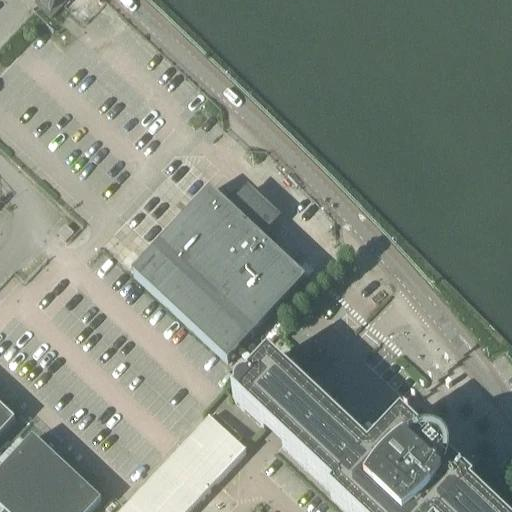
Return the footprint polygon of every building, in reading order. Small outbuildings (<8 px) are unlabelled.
[(52,0),(46,0),(39,8),(50,18),(60,7),(52,0)] [(209,195),(132,279),(227,368),(306,285),(268,250),(275,243),(268,237),(269,236),(266,234),(277,223),(248,195),(230,214),(209,195)] [(65,229),(57,237),(63,245),(65,246),(73,237),(65,229)] [(374,453),(373,455),(369,459),(364,454),(364,453),(363,452),(362,451),(361,450),(359,450),(343,435),(343,434),(342,433),(341,431),(340,431),(338,430),(322,415),(321,413),(320,412),(319,411),(310,403),(299,392),(298,391),(296,391),(280,376),(279,374),(278,373),(277,372),(275,371),(269,365),(248,387),(248,388),(248,389),(246,389),(244,389),(242,390),(240,391),(239,392),(237,394),(236,395),(236,397),(235,399),(235,401),(235,402),(234,403),(234,402),(232,404),(239,410),(239,411),(240,412),(241,413),(242,414),(244,414),(260,430),(261,431),(262,432),(263,433),(273,442),(280,449),(282,451),(282,452),(284,453),(286,454),(302,469),(302,470),(303,471),(304,472),(306,473),(307,473),(323,489),(323,490),(324,491),(326,492),(328,494),(332,498),(330,501),(341,511),(488,511),(481,505),(481,504),(480,503),(479,502),(478,501),(476,501),(471,496),(474,493),(456,476),(456,475),(455,474),(454,473),(452,472),(451,471),(424,446),(424,445),(423,444),(422,443),(421,442),(420,442),(419,442),(401,425),(378,450),(377,450),(375,451),(374,452),(374,453)] [(0,441),(15,426),(0,412),(0,441)] [(193,511),(245,457),(236,448),(241,442),(215,417),(209,423),(125,511),(193,511)] [(95,511),(101,507),(32,442),(0,477),(0,511),(95,511)]
